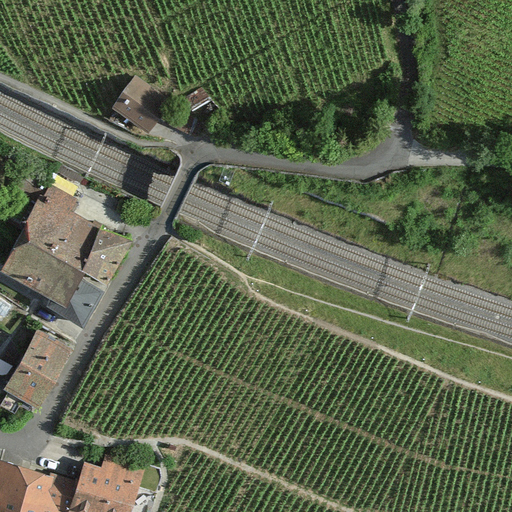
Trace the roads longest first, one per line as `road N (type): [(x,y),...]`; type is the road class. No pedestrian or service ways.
road 1 (track): [(196,154),(351,167),(385,155),(511,159)]
road 2 (track): [(0,439),(29,440),(45,419),(160,225)]
road 3 (unclassified): [(396,0),(402,106),(385,155)]
